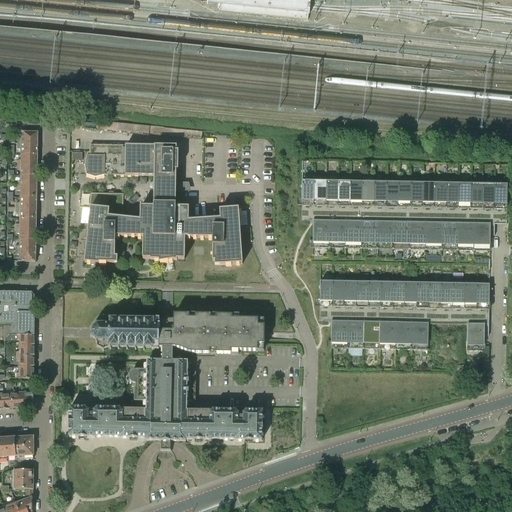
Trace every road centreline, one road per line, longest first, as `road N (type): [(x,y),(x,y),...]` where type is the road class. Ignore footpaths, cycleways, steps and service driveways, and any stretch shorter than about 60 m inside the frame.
road 1 (tertiary): [(307,460),(511,401)]
road 2 (residential): [(191,144),(191,189),(255,190),(256,237),(280,287)]
road 3 (residential): [(0,114),(49,126),(47,270)]
road 4 (residential): [(307,460),(311,348),(280,287)]
road 5 (tertiary): [(171,511),(307,460)]
road 6 (residential): [(47,284),(45,420)]
